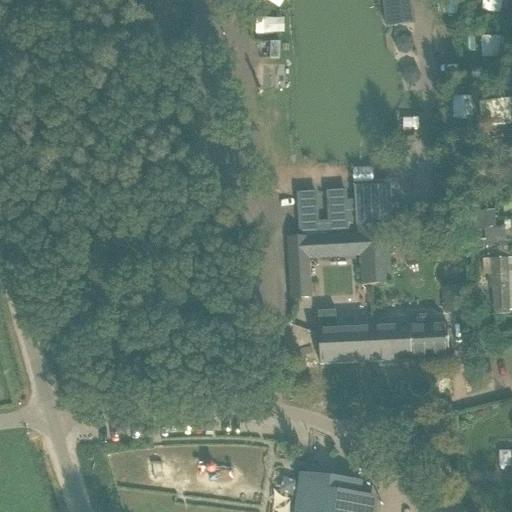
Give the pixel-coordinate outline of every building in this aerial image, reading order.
[(412,0),(382,0),(385,25),(415,22),(412,0)] [(478,56),(499,56),(499,35),(478,35),(478,56)] [(474,37),(463,38),(464,52),(475,51),(474,37)] [(449,95),(450,119),(473,118),(472,94),(449,95)] [(478,122),(511,121),(511,98),(478,99),(478,122)] [(372,168),(353,169),(354,184),(372,183),(372,168)] [(390,185),(355,187),(356,200),(356,212),(358,234),(358,236),(359,257),(359,260),(361,286),(372,286),(375,285),(372,226),(387,225),(392,225),(390,185)] [(318,192),(298,193),(300,233),(350,230),(349,224),(353,224),(352,212),(356,212),(356,200),(348,200),(347,190),(328,191),(329,221),(319,222),(318,192)] [(438,205),(452,205),(452,195),(438,195),(438,205)] [(435,203),(419,203),(420,214),(435,213),(435,203)] [(495,209),(474,211),(475,240),(485,240),(487,246),(506,246),(505,227),(496,226),(495,209)] [(387,225),(372,226),(375,285),(390,285),(389,265),(387,225)] [(358,234),(286,238),(290,297),(310,296),(308,260),(359,257),(358,236),(358,234)] [(511,258),(490,259),(493,312),(511,311),(511,258)] [(462,289),(445,290),(446,313),(464,312),(462,289)] [(373,324),(335,326),(334,313),(319,314),(319,327),(321,365),(375,362),(373,324)] [(447,324),(410,326),(410,322),(373,324),(375,362),(449,358),(447,324)] [(357,497),(359,484),(303,477),(298,511),(371,511),(373,499),(357,497)]
